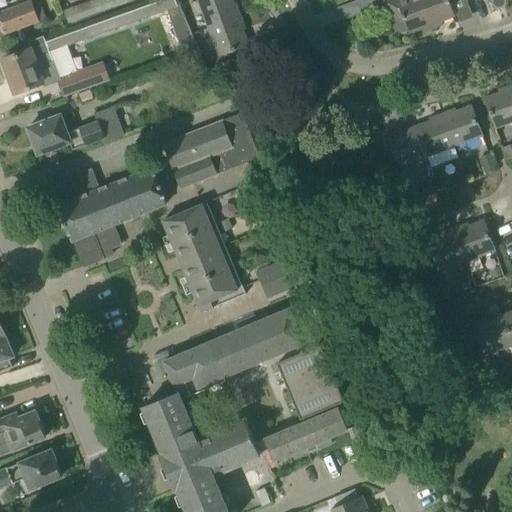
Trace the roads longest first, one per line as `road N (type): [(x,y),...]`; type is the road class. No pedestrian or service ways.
road 1 (unclassified): [(112,495),(0,219)]
road 2 (residential): [(511,31),(416,59),(347,65),(296,0)]
road 3 (residential): [(409,511),(382,473),(273,511)]
